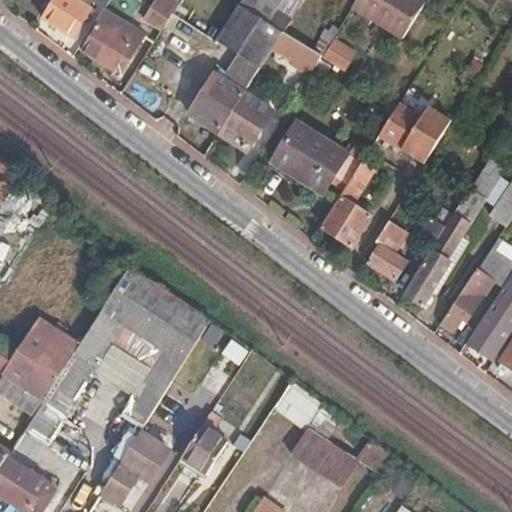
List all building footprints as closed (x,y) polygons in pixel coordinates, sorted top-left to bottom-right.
[(13,0),(43,18),(54,0),(13,0)] [(93,7),(82,0),(54,0),(43,18),(74,37),(80,28),(93,7)] [(242,0),(239,6),(285,32),(289,25),(290,24),(274,14),(281,1),(280,0),(242,0)] [(408,0),(358,0),(352,9),(390,32),(408,0)] [(211,48),(233,15),(216,4),(195,38),(211,48)] [(233,15),(211,48),(236,64),(256,77),(275,48),(285,32),(239,6),(233,15)] [(98,10),(93,7),(80,28),(85,31),(98,10)] [(169,21),(150,9),(143,20),(162,32),(169,21)] [(142,41),(99,14),(91,27),(97,30),(81,56),(113,75),(115,72),(121,75),(142,41)] [(289,25),(285,32),(294,38),(298,30),(289,25)] [(275,48),(281,52),(314,72),(316,68),(322,57),(324,54),(294,38),(285,32),(275,48)] [(353,51),(334,39),(324,54),(322,57),(342,70),(353,51)] [(253,97),(281,52),(275,48),(256,77),(246,93),(253,97)] [(246,93),(256,77),(236,64),(229,75),(220,91),(239,103),(246,93)] [(209,85),(220,91),(229,75),(219,69),(209,85)] [(220,134),(239,103),(220,91),(209,85),(190,115),(220,134)] [(239,103),(220,134),(248,152),(274,110),(253,97),(246,93),(239,103)] [(444,132),(399,105),(392,116),(379,137),(424,164),(425,162),(444,132)] [(350,159),(300,126),(277,163),(326,196),(350,159)] [(0,203),(9,189),(21,171),(0,155),(0,203)] [(375,171),(362,164),(321,230),(353,249),(372,216),(355,205),(375,171)] [(457,213),(442,204),(433,219),(447,228),(457,213)] [(447,228),(433,219),(422,237),(436,246),(447,228)] [(396,243),(381,235),(367,256),(370,258),(368,264),(395,279),(406,261),(391,253),(396,243)] [(454,262),(434,250),(406,295),(426,308),(454,262)] [(505,286),(509,280),(511,275),(511,265),(493,254),(481,271),(496,281),(505,286)] [(481,271),(478,269),(441,324),(455,334),(457,331),(461,333),(496,281),(481,271)] [(83,342),(47,399),(29,425),(24,433),(47,448),(57,430),(53,427),(61,414),(67,418),(112,349),(148,372),(118,418),(139,432),(208,323),(130,270),(83,342)] [(511,282),(509,280),(505,286),(494,302),(496,304),(511,314),(511,312),(511,282)] [(0,367),(41,395),(47,399),(83,342),(20,303),(0,333),(0,367)] [(511,314),(496,304),(472,341),(486,351),(511,314)] [(511,343),(501,360),(503,362),(500,368),(508,374),(511,368),(511,367),(511,343)] [(274,412),(305,432),(321,408),(290,388),(274,412)] [(29,425),(47,399),(41,395),(24,422),(29,425)] [(223,422),(214,416),(205,429),(214,436),(223,422)] [(214,436),(205,429),(182,462),(208,479),(231,447),(214,436)] [(359,460),(310,429),(292,456),(343,489),(359,460)] [(252,441),(242,434),(234,445),(244,452),(252,441)] [(150,455),(155,447),(137,435),(132,443),(150,455)] [(102,489),(121,501),(138,474),(155,485),(173,458),(155,447),(150,455),(132,443),(102,489)] [(61,479),(72,465),(52,449),(41,463),(61,479)] [(0,470),(7,460),(9,457),(0,450),(0,470)] [(7,460),(0,470),(0,496),(23,511),(44,511),(57,493),(7,460)] [(175,511),(180,511),(195,480),(178,472),(162,506),(175,511)] [(288,511),(265,496),(253,511),(288,511)]
